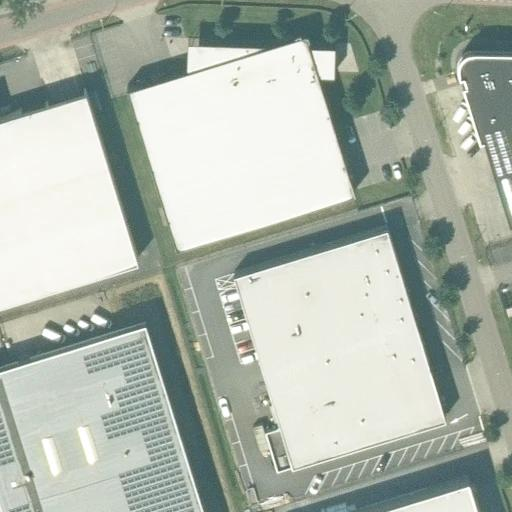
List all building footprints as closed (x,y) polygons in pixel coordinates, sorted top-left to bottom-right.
[(127,85),(177,246),(355,191),(318,72),(334,73),(335,43),(212,39),(211,68),(187,67),(127,85)] [(511,49),(477,49),(474,48),(470,49),(467,50),(464,52),(462,55),(460,58),(459,62),(459,65),(460,69),(462,73),(463,72),(466,81),(464,82),(481,136),(483,136),(509,221),(511,220),(511,49)] [(0,300),(138,258),(86,88),(0,115),(0,300)] [(234,271),(280,424),(265,428),(277,467),(445,416),(387,225),(234,271)] [(206,511),(146,318),(0,363),(0,497),(4,511),(206,511)] [(479,511),(468,475),(346,511),(479,511)]
